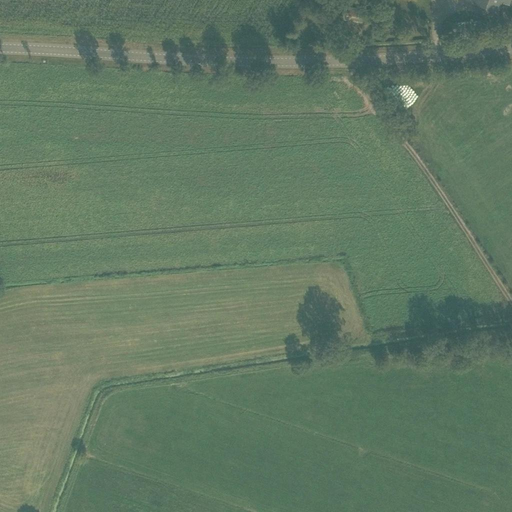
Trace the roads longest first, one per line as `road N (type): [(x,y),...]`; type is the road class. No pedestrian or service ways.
road 1 (tertiary): [(0,50),(243,61),(511,49)]
road 2 (track): [(511,315),(350,76),(350,60)]
